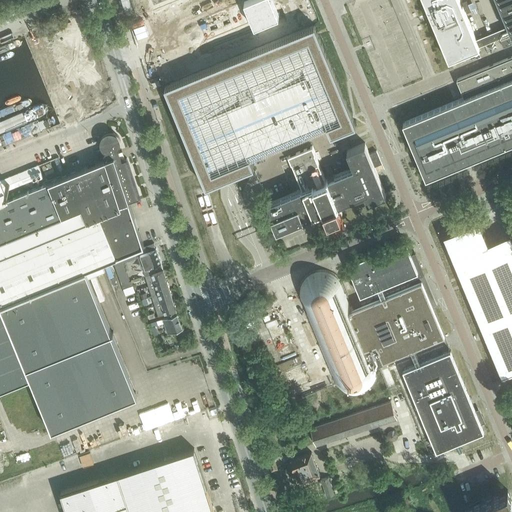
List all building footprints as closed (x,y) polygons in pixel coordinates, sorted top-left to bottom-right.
[(245,0),(247,2),(257,27),(282,17),(274,0),(245,0)] [(424,0),(449,59),(480,47),(479,45),(511,32),(508,24),(476,38),(460,0),(424,0)] [(511,0),(498,0),(500,6),(508,24),(511,32),(511,33),(511,0)] [(314,25),(166,86),(168,92),(206,185),(207,184),(215,181),(225,177),(253,165),(249,156),(327,124),(331,133),(355,124),(352,117),(318,35),(318,34),(317,32),(315,26),(314,25)] [(85,27),(30,50),(54,110),(110,87),(85,27)] [(511,38),(511,36),(501,41),(504,47),(511,43),(511,38)] [(458,78),(457,79),(464,97),(403,122),(413,147),(416,153),(426,178),(511,142),(511,143),(511,142),(511,56),(458,79),(458,78)] [(0,133),(47,114),(49,113),(51,111),(51,108),(51,106),(49,104),(47,103),(45,103),(43,103),(0,120),(0,133)] [(0,147),(47,128),(49,127),(50,125),(51,122),(50,120),(49,118),(47,117),(45,117),(42,117),(0,134),(0,147)] [(140,197),(139,194),(127,158),(122,159),(122,157),(122,156),(123,156),(123,155),(123,154),(123,153),(122,153),(121,152),(121,153),(120,153),(119,148),(119,147),(120,146),(120,145),(121,143),(121,142),(121,141),(121,140),(120,138),(120,137),(119,136),(118,135),(117,134),(116,133),(115,133),(114,132),(113,132),(111,132),(110,132),(108,132),(107,133),(106,133),(105,133),(104,134),(103,135),(102,136),(101,137),(101,138),(101,139),(100,140),(100,141),(100,143),(100,144),(101,144),(101,145),(101,146),(102,148),(103,149),(104,150),(106,151),(104,154),(105,159),(68,174),(82,208),(88,221),(100,215),(117,256),(144,245),(129,200),(140,197)] [(365,143),(347,150),(347,151),(348,151),(354,167),(328,178),(328,177),(327,177),(328,179),(326,179),(315,153),(316,153),(313,145),(288,155),(291,163),(293,162),(294,165),(293,165),(302,186),(303,188),(303,189),(302,188),(268,202),(267,202),(278,228),(323,210),(324,210),(327,218),(328,218),(329,219),(331,218),(334,226),(343,222),(340,214),(342,213),(342,212),(339,203),(365,192),(368,200),(368,201),(386,193),(372,160),(379,157),(377,151),(369,154),(365,144),(366,143),(365,143)] [(51,162),(42,165),(44,171),(53,167),(51,162)] [(39,164),(8,177),(11,183),(20,179),(22,183),(43,174),(39,164)] [(82,208),(68,174),(30,189),(29,188),(27,189),(28,190),(24,192),(8,198),(1,181),(0,180),(0,303),(1,303),(86,269),(117,256),(100,215),(88,221),(82,208)] [(444,235),(444,236),(445,236),(446,239),(449,246),(448,246),(448,248),(450,247),(454,257),(452,257),(453,259),(454,258),(455,261),(458,268),(457,268),(458,270),(459,269),(462,275),(463,278),(463,279),(462,279),(462,281),(464,280),(465,283),(466,286),(468,290),(466,291),(467,292),(468,291),(472,301),(471,302),(471,303),(473,302),(477,312),(475,313),(476,314),(477,313),(481,323),(480,324),(481,325),(482,325),(484,331),(486,334),(485,335),(485,336),(487,336),(488,340),(487,341),(488,342),(489,341),(493,351),(492,352),(492,353),(493,352),(498,362),(496,363),(497,364),(498,363),(501,370),(502,373),(501,373),(502,375),(503,375),(504,374),(511,370),(511,238),(511,235),(511,234),(511,233),(510,233),(510,234),(489,242),(488,242),(484,233),(485,232),(484,231),(483,232),(479,222),(480,221),(479,220),(477,220),(478,221),(468,225),(467,224),(466,225),(466,226),(457,230),(456,229),(455,229),(455,230),(446,234),(445,234),(444,234),(444,235)] [(405,240),(348,263),(361,295),(408,276),(410,281),(420,277),(421,281),(426,279),(416,253),(411,255),(405,240)] [(153,243),(136,249),(145,275),(154,272),(163,269),(163,268),(161,262),(156,248),(155,249),(153,243)] [(120,256),(113,259),(119,275),(126,272),(123,262),(120,256)] [(377,363),(411,349),(414,347),(444,335),(433,308),(437,306),(436,303),(434,299),(430,301),(421,281),(354,309),(343,282),(342,281),(341,280),(341,279),(339,277),(338,276),(337,275),(336,274),(334,272),(333,271),(331,271),(329,270),(327,269),(325,269),(323,269),(321,268),(320,269),(318,269),(315,270),(313,270),(311,271),(309,272),(307,274),(305,275),(304,277),(303,279),(301,281),(300,283),(300,285),(299,286),(299,287),(299,289),(299,291),(299,293),(299,294),(299,296),(299,298),(300,300),(300,301),(301,300),(307,313),(306,314),(307,316),(308,315),(309,318),(308,318),(331,376),(333,375),(334,377),(332,378),(334,381),(335,383),(335,384),(337,386),(338,387),(339,388),(340,389),(342,391),(344,392),(345,393),(347,393),(349,394),(351,394),(353,395),(354,395),(356,395),(357,394),(359,394),(362,394),(363,393),(365,392),(367,391),(368,390),(370,389),(371,387),(373,386),(373,384),(375,383),(375,381),(376,380),(376,379),(377,378),(377,376),(377,375),(377,373),(377,372),(377,370),(377,368),(377,366),(377,365),(375,366),(374,364),(377,363)] [(86,269),(1,303),(30,376),(52,430),(137,395),(112,332),(86,269)] [(153,272),(145,275),(149,285),(167,279),(164,269),(163,269),(153,272)] [(167,279),(149,285),(152,295),(170,289),(167,279)] [(170,289),(152,295),(155,305),(173,299),(170,289)] [(173,299),(155,305),(159,316),(166,314),(177,309),(173,299)] [(0,388),(30,376),(1,303),(0,303),(0,388)] [(168,334),(183,328),(177,314),(163,319),(164,323),(168,334)] [(163,319),(151,323),(155,335),(158,334),(155,326),(164,323),(163,319)] [(484,430),(481,423),(485,422),(483,415),(479,416),(478,417),(451,350),(450,350),(421,362),(414,347),(411,349),(417,364),(403,369),(417,403),(418,406),(437,450),(484,430)] [(391,401),(311,427),(317,445),(396,419),(391,401)] [(194,448),(61,492),(67,511),(215,511),(212,501),(194,448)] [(312,451),(291,459),(299,482),(320,475),(312,451)] [(90,452),(80,455),(84,467),(94,464),(90,452)] [(322,481),(319,482),(320,484),(323,483),(327,496),(335,494),(329,476),(321,479),(322,481)] [(466,507),(467,511),(511,511),(511,499),(509,493),(508,490),(466,507)]
